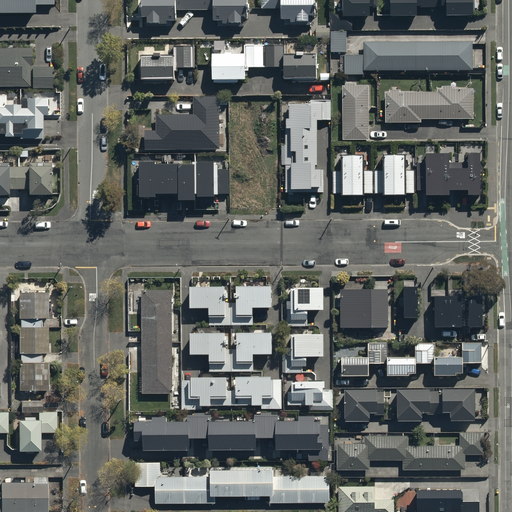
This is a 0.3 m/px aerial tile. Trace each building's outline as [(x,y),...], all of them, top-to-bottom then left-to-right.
[(0,0),(0,10),(35,10),(35,3),(54,3),(54,0),(0,0)] [(140,0),(141,14),(147,14),(147,22),(165,22),(165,18),(174,18),(174,8),(212,8),(212,17),(222,17),(222,21),(240,21),(240,14),(246,14),(245,0),(140,0)] [(261,0),(261,7),(280,7),(280,17),(290,17),(290,20),(298,20),(298,24),(311,24),(311,13),(315,13),(315,0),(261,0)] [(376,6),(376,0),(341,0),(342,13),(328,13),(328,30),(351,30),(351,16),(369,16),(369,6),(376,6)] [(389,0),(389,15),(415,15),(415,5),(445,5),(445,15),(471,15),(470,0),(389,0)] [(345,53),(345,31),(329,31),(329,53),(345,53)] [(472,41),(364,40),(364,54),(342,54),(342,61),(344,61),(344,74),(364,74),(364,69),(472,70),(472,41)] [(0,85),(31,85),(31,64),(32,64),(32,47),(0,47),(0,85)] [(154,57),(142,57),(142,83),(175,82),(175,75),(178,75),(178,72),(195,72),(195,50),(173,50),(173,57),(162,57),(162,55),(154,55),(154,57)] [(225,58),(213,58),(213,81),(246,81),(246,75),(249,75),(249,72),(284,72),(284,83),(318,83),(318,57),(305,57),(305,55),(297,55),(297,57),(288,57),(288,51),(246,51),(246,57),(234,57),(234,56),(225,56),(225,58)] [(53,65),(32,65),(32,88),(53,88),(53,65)] [(345,83),(342,83),(342,138),(369,138),(369,84),(355,84),(355,81),(345,81),(345,83)] [(389,90),(385,90),(384,121),(422,121),(422,117),(473,118),(473,88),(453,87),(453,85),(442,85),(442,87),(438,87),(438,90),(401,90),(401,88),(389,88),(389,90)] [(0,130),(5,131),(5,133),(14,133),(14,130),(21,130),(21,138),(44,138),(44,112),(48,112),(48,95),(26,95),(27,105),(21,105),(21,102),(7,102),(7,94),(0,93),(0,130)] [(146,130),(146,149),(217,148),(217,97),(195,97),(195,114),(158,114),(158,130),(146,130)] [(317,161),(317,118),(331,118),(331,98),(309,98),(309,102),(288,102),(288,116),(285,116),(285,142),(282,142),(282,164),(285,164),(285,190),(323,190),(323,168),(320,168),(320,166),(315,166),(315,161),(317,161)] [(332,170),(332,192),(414,192),(414,169),(406,169),(406,152),(383,152),(383,170),(364,170),(364,153),(341,153),(341,170),(332,170)] [(426,195),(438,195),(437,154),(425,154),(426,165),(417,165),(417,190),(426,190),(426,195)] [(437,154),(438,195),(449,195),(449,189),(458,189),(458,167),(449,167),(449,154),(437,154)] [(468,194),(480,194),(480,154),(467,154),(468,167),(458,167),(458,189),(468,189),(468,194)] [(0,192),(10,193),(10,188),(28,188),(28,192),(52,192),(52,161),(29,161),(29,165),(10,165),(10,161),(0,161),(0,192)] [(213,162),(140,162),(139,198),(155,198),(155,195),(178,195),(178,200),(194,200),(194,197),(227,197),(227,172),(218,172),(218,166),(213,166),(213,162)] [(231,324),(230,301),(225,301),(226,295),(227,295),(227,289),(223,289),(223,283),(189,282),(189,304),(207,305),(207,324),(231,324)] [(230,301),(231,324),(252,324),(253,305),(271,305),(271,283),(235,282),(235,289),(233,289),(233,293),(236,293),(236,301),(230,301)] [(307,324),(307,307),(323,307),(323,284),(303,284),(303,282),(299,282),(299,284),(294,284),(294,285),(290,285),(290,298),(287,298),(287,324),(307,324)] [(417,287),(405,287),(405,316),(417,316),(417,287)] [(141,293),(140,293),(141,392),(172,391),(171,288),(141,288),(141,293)] [(48,291),(19,291),(19,352),(21,352),(21,410),(43,411),(43,389),(49,389),(50,361),(43,361),(43,352),(49,352),(49,326),(43,326),(43,316),(48,316),(48,291)] [(391,291),(343,291),(343,320),(391,320),(391,291)] [(448,296),(436,296),(436,325),(449,325),(448,296)] [(461,296),(448,296),(449,325),(461,325),(461,296)] [(482,296),(469,296),(470,325),(482,325),(482,296)] [(231,370),(231,347),(225,347),(225,341),(227,341),(227,336),(225,336),(225,328),(189,328),(190,351),(209,351),(209,370),(231,370)] [(231,347),(231,370),(253,369),(253,351),(271,351),(271,329),(236,329),(236,336),(234,336),(234,341),(236,341),(236,347),(231,347)] [(306,364),(306,352),(323,352),(323,330),(294,330),(294,331),(291,331),(291,344),(287,344),(287,349),(285,349),(285,371),(303,371),(303,364),(306,364)] [(367,353),(341,353),(341,373),(368,373),(368,361),(386,361),(386,373),(409,373),(409,370),(415,370),(415,360),(432,360),(432,373),(455,373),(455,369),(462,369),(462,360),(481,360),(481,342),(461,342),(461,352),(436,352),(436,341),(414,341),(414,353),(388,353),(388,342),(367,342),(367,353)] [(232,388),(232,404),(261,404),(261,408),(282,408),(282,377),(274,377),(274,376),(271,376),(271,373),(235,373),(235,379),(234,379),(234,388),(232,388)] [(232,404),(232,388),(227,388),(227,374),(190,374),(190,376),(188,376),(188,378),(181,378),(181,409),(199,409),(199,404),(232,404)] [(290,389),(288,389),(288,404),(311,404),(311,407),(333,407),(333,388),(322,388),(322,384),(325,384),(325,377),(293,377),(293,386),(290,386),(290,389)] [(376,385),(344,385),(345,418),(370,418),(370,410),(375,410),(375,413),(383,413),(383,391),(376,391),(376,385)] [(429,385),(396,385),(396,418),(420,418),(420,409),(428,409),(428,413),(439,413),(439,409),(449,409),(449,416),(473,416),(473,386),(442,386),(441,389),(429,389),(429,385)] [(0,432),(9,432),(9,411),(0,411),(0,432)] [(40,417),(20,417),(20,448),(41,449),(41,432),(58,432),(58,411),(40,411),(40,417)] [(187,420),(135,421),(136,437),(143,437),(143,450),(188,449),(187,436),(207,436),(207,449),(254,448),(254,435),(275,435),(276,448),(307,447),(307,459),(327,459),(327,423),(321,423),(321,420),(314,420),(314,414),(297,414),(297,418),(277,419),(277,412),(252,413),(252,419),(210,420),(210,413),(187,414),(187,420)] [(364,441),(336,441),(336,469),(369,469),(369,459),(403,459),(403,469),(465,469),(465,453),(484,453),(484,431),(458,431),(458,443),(408,443),(408,435),(364,435),(364,441)] [(139,462),(139,485),(155,485),(155,502),(215,503),(215,494),(268,494),(268,502),(317,503),(317,504),(321,504),(321,501),(329,501),(329,474),(289,474),(289,473),(274,472),(274,467),(210,466),(210,476),(160,476),(160,463),(139,462)] [(35,477),(35,480),(1,481),(1,492),(0,491),(0,510),(2,510),(2,511),(40,511),(39,511),(48,511),(48,476),(35,477)] [(375,485),(336,485),(336,492),(338,492),(338,511),(394,511),(394,496),(375,496),(375,485)] [(459,488),(415,488),(415,511),(478,511),(478,500),(460,500),(459,488)]
